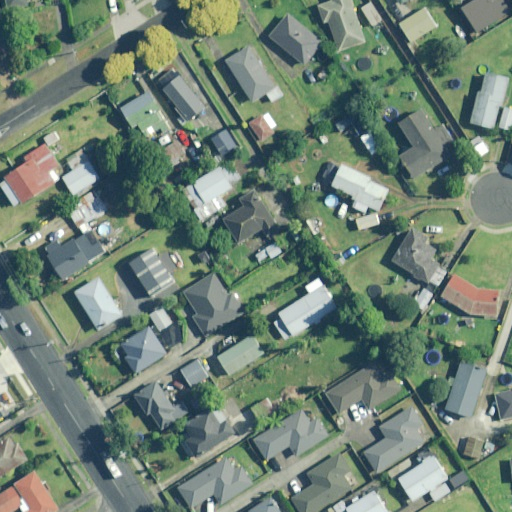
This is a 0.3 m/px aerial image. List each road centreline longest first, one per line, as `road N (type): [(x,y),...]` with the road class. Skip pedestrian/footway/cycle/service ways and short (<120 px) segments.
road 1 (tertiary): [(0,304),(130,507)]
road 2 (residential): [(0,124),(197,0)]
